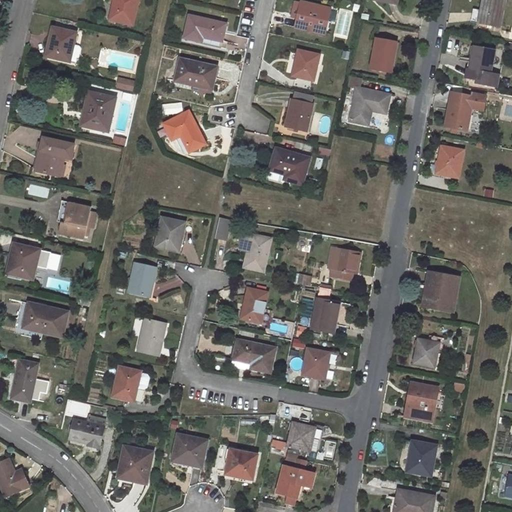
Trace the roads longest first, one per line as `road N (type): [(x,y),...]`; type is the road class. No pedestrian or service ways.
road 1 (residential): [(361,408),(439,0)]
road 2 (residential): [(361,408),(181,374),(203,278)]
road 3 (residential): [(0,423),(58,461),(99,511)]
road 4 (residential): [(267,0),(239,118)]
